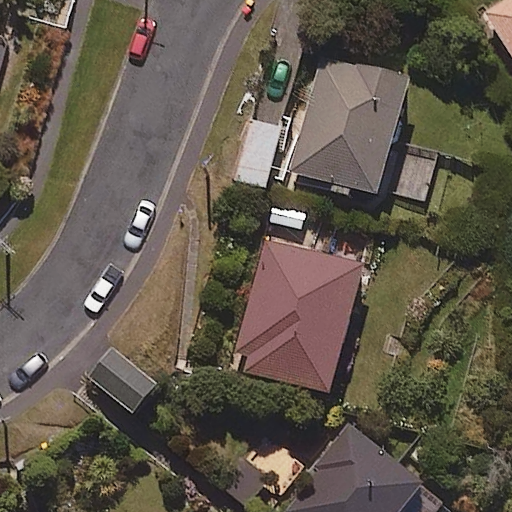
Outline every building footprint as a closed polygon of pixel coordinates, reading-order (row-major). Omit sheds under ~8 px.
[(511,0),(498,0),(483,9),(511,56),(511,0)] [(408,76),(319,53),(288,172),(377,195),(408,76)] [(284,125),(249,116),(232,178),(267,188),(284,125)] [(308,209),(275,200),(269,222),(301,231),(308,209)] [(261,235),(228,365),(329,390),(362,260),(261,235)] [(109,348),(85,376),(131,413),(154,385),(109,348)] [(391,511),(417,477),(342,422),(277,511),(278,511),(391,511)]
